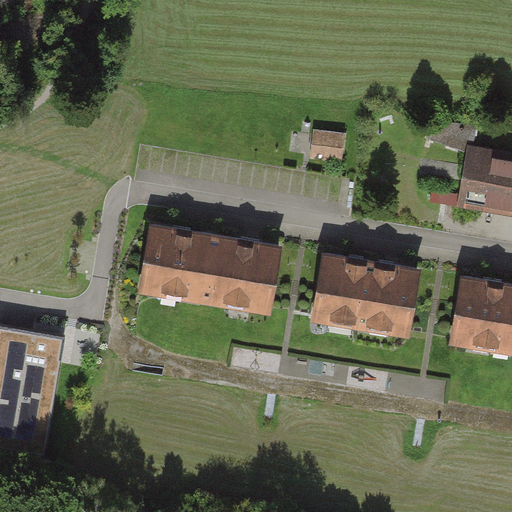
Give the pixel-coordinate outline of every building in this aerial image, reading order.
[(434,136),(475,142),(478,122),(437,116),(434,136)] [(344,135),(306,129),(301,158),(339,164),(344,135)] [(511,218),(511,152),(466,145),(455,210),(511,218)] [(270,312),(280,251),(149,230),(139,292),(270,312)] [(419,271),(321,257),(311,321),(409,336),(419,271)] [(511,350),(511,287),(454,278),(444,339),(511,350)] [(65,341),(0,331),(0,447),(46,455),(65,341)]
